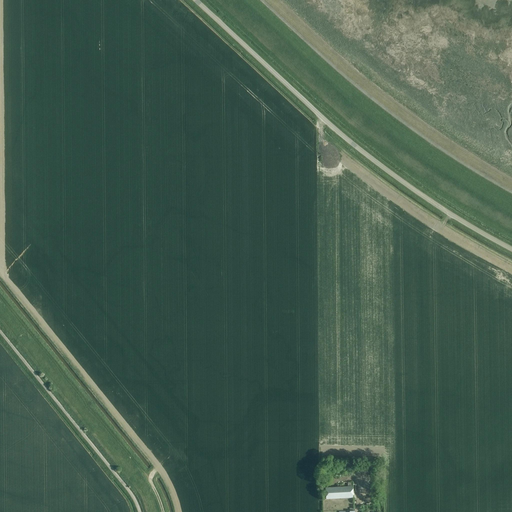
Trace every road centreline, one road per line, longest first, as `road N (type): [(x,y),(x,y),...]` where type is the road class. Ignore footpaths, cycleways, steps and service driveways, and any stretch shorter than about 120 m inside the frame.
road 1 (unclassified): [(511,249),(369,157),(195,0)]
road 2 (unclassified): [(139,511),(0,331)]
